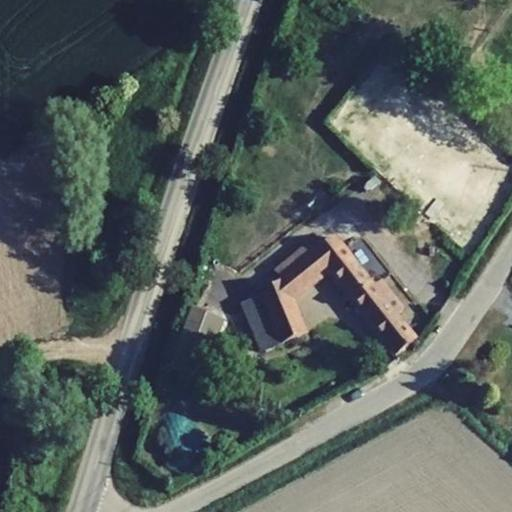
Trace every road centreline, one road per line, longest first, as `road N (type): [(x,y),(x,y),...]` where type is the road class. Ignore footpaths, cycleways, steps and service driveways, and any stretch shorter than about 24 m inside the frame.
road 1 (tertiary): [(79,511),(247,0)]
road 2 (unclassified): [(174,511),(412,379),(511,248)]
road 3 (track): [(0,370),(90,346),(131,348)]
